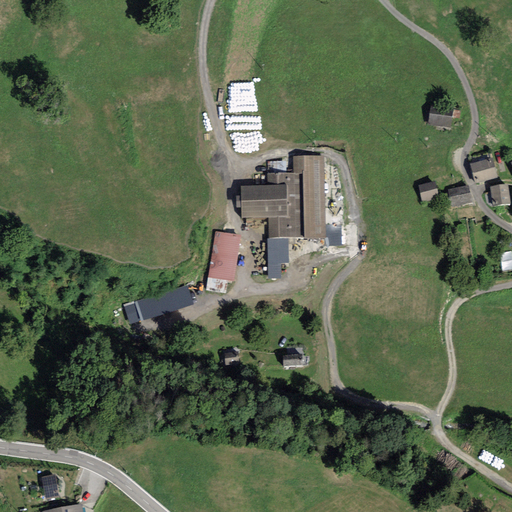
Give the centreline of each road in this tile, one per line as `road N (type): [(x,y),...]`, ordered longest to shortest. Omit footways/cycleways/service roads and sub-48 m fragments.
road 1 (track): [(511,284),(472,292),(452,307),(453,385),(429,438),(511,490)]
road 2 (unclassified): [(470,185),(463,162),(475,124),(461,76),(444,51),(381,0)]
road 3 (track): [(211,0),(202,51),(209,108),(226,151),(248,169)]
road 4 (tertiary): [(156,511),(103,469),(0,447)]
road 5 (unknown): [(232,157),(245,275)]
